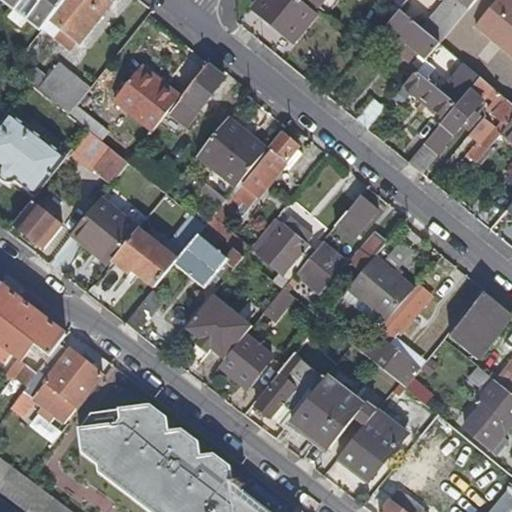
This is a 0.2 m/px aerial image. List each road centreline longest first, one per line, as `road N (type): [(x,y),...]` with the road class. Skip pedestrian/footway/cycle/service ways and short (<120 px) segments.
road 1 (residential): [(187,15),(511,284)]
road 2 (residential): [(331,511),(0,256)]
